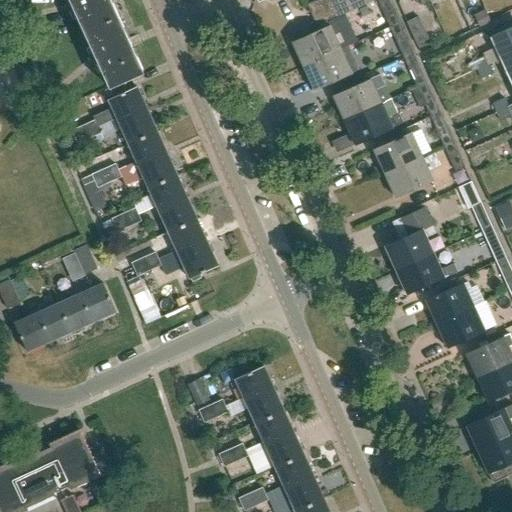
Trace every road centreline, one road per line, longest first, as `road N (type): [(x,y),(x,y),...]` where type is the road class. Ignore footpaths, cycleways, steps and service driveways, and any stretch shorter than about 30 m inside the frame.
road 1 (residential): [(0,389),(52,400),(83,393),(287,298)]
road 2 (unclassified): [(165,23),(287,298)]
road 3 (unclassified): [(346,272),(218,1)]
road 4 (unclassified): [(437,511),(419,437),(346,272)]
road 5 (unclassified): [(287,298),(378,511)]
